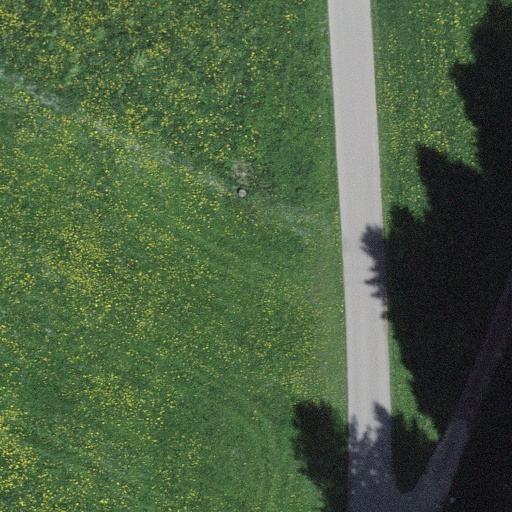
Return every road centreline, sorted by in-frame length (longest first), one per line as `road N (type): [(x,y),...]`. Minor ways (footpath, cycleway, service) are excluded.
road 1 (unclassified): [(349,0),(361,511)]
road 2 (track): [(511,296),(424,511)]
